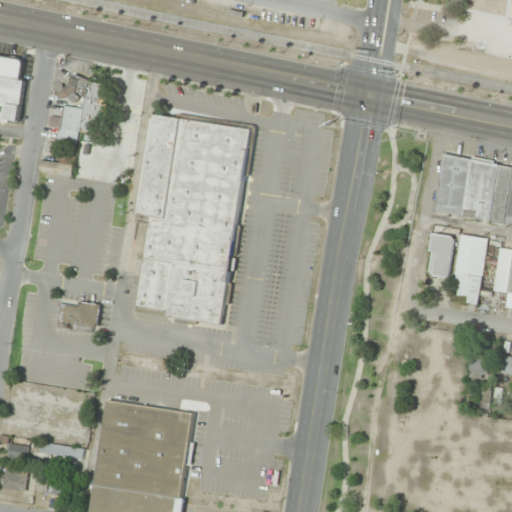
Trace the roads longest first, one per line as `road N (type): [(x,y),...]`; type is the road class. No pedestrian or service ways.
road 1 (primary): [(511,124),(0,21)]
road 2 (secondary): [(371,96),(305,511)]
road 3 (residential): [(53,33),(0,382)]
road 4 (residential): [(124,265),(0,246)]
